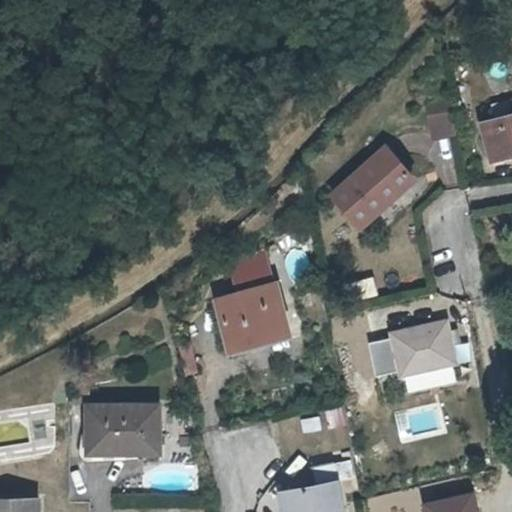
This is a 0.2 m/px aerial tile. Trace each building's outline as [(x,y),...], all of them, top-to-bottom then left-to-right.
[(448,93),(426,97),(433,132),(455,128),(448,93)] [(491,156),(511,150),(511,112),(481,120),(491,156)] [(389,184),(408,169),(381,141),(329,189),(358,221),(393,190),(389,184)] [(230,270),(235,297),(275,289),(269,256),(230,270)] [(261,345),(287,340),(275,289),(217,301),(227,347),(260,341),(261,345)] [(456,329),(447,331),(445,319),(393,331),(394,333),(369,339),(377,372),(398,367),(399,371),(402,370),(406,389),(455,377),(451,359),(454,359),(450,343),(458,341),(456,329)] [(322,428),(343,425),(340,405),(319,409),(322,428)] [(84,456),(155,455),(155,408),(83,409),(84,456)] [(343,511),(331,461),(310,466),(314,484),(286,491),(290,511),(343,511)] [(478,511),(479,511),(475,491),(424,501),(426,511),(478,511)] [(0,511),(31,511),(31,501),(0,500),(0,511)]
